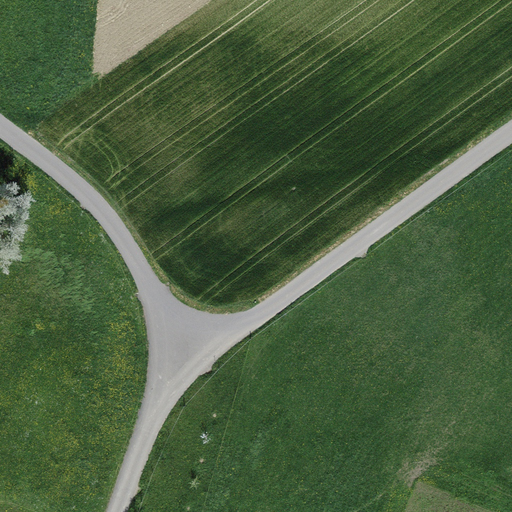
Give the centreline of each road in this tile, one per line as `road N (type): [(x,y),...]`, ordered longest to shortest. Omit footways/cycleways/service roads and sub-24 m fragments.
road 1 (unclassified): [(511,130),(191,370)]
road 2 (unclassified): [(0,126),(78,189),(119,236),(191,370)]
road 3 (unclassified): [(191,370),(148,429),(118,511)]
